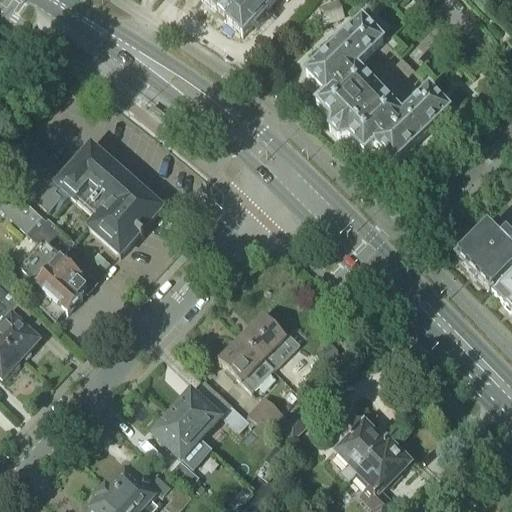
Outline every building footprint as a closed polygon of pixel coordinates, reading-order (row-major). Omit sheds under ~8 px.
[(242,41),(279,1),(277,0),(203,0),(201,3),(242,41)] [(344,23),(338,5),(317,11),(323,29),(344,23)] [(401,120),(355,72),(382,46),(361,25),(305,79),(325,99),(316,109),(331,125),(330,126),(329,134),(339,144),(348,142),(364,158),(373,149),(392,169),(448,115),(428,94),(401,120)] [(68,179),(27,143),(0,173),(48,218),(59,206),(53,201),(59,194),(96,227),(89,235),(120,262),(139,241),(142,243),(144,240),(142,238),(155,223),(154,223),(161,214),(103,164),(105,162),(92,151),(68,179)] [(87,298),(94,290),(62,261),(73,249),(15,195),(12,199),(0,212),(0,215),(38,251),(18,274),(36,291),(27,301),(55,327),(64,317),(67,320),(82,303),(86,298),(87,298)] [(491,295),(511,274),(511,237),(497,222),(488,231),(487,231),(456,262),(490,296),(491,295)] [(511,274),(491,295),(495,299),(494,300),(511,317),(511,274)] [(0,346),(20,365),(21,364),(25,364),(26,364),(31,359),(31,358),(30,355),(34,350),(38,346),(11,321),(9,319),(11,317),(10,315),(21,303),(0,283),(0,346)] [(284,342),(263,321),(241,343),(264,366),(274,376),(300,351),(287,339),(284,342)] [(241,343),(218,366),(252,399),(274,376),(264,366),(241,343)] [(0,382),(2,384),(6,380),(11,376),(13,376),(15,376),(20,371),(19,369),(19,367),(20,365),(0,346),(0,382)] [(328,346),(316,358),(326,369),(339,356),(328,346)] [(171,412),(171,413),(171,414),(171,415),(171,416),(172,416),(172,417),(173,418),(172,420),(199,444),(217,424),(191,399),(182,409),(181,408),(180,407),(179,407),(178,407),(177,407),(176,407),(175,407),(174,407),(174,408),(173,408),(173,409),(172,409),(172,410),(171,410),(171,411),(171,412)] [(266,439),(283,420),(265,404),(248,423),(266,439)] [(249,428),(231,412),(220,423),(238,440),(249,428)] [(279,433),(292,446),(310,428),(298,415),(279,433)] [(157,437),(154,440),(171,456),(180,464),(191,474),(209,454),(199,444),(172,420),(163,430),(163,429),(162,429),(161,429),(160,428),(159,428),(159,429),(158,429),(157,429),(157,430),(156,430),(156,431),(155,431),(155,432),(155,433),(155,434),(155,435),(156,435),(156,436),(157,437)] [(357,478),(359,479),(390,447),(389,446),(387,449),(358,421),(345,434),(352,441),(351,442),(352,443),(338,458),(348,469),(339,478),(348,487),(357,478)] [(390,447),(359,479),(372,492),(364,500),(375,511),(394,511),(381,499),(411,468),(390,447)] [(276,450),(264,465),(273,472),(285,457),(276,450)] [(188,494),(197,484),(180,469),(171,478),(188,494)] [(129,472),(110,492),(131,511),(148,511),(150,510),(159,500),(162,503),(166,500),(172,493),(159,482),(150,492),(129,472)] [(98,505),(91,511),(131,511),(110,492),(109,493),(106,490),(101,490),(95,497),(95,501),(98,505)] [(172,506),(166,511),(184,511),(190,506),(174,491),(172,493),(166,500),(172,506)]
